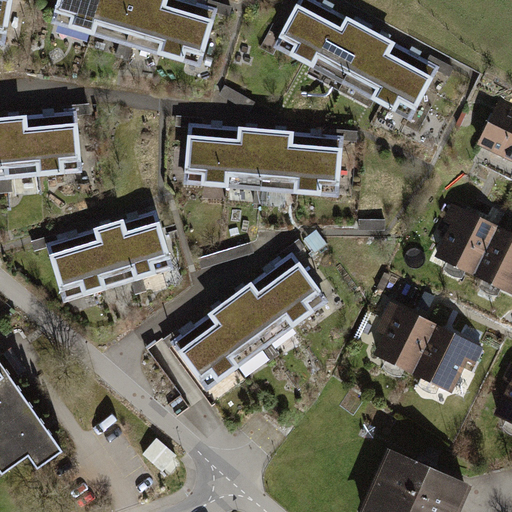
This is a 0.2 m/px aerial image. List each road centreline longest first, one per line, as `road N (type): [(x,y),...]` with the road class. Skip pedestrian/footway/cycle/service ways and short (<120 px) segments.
road 1 (residential): [(0,280),(235,486)]
road 2 (unclassified): [(262,119),(86,96),(0,99)]
